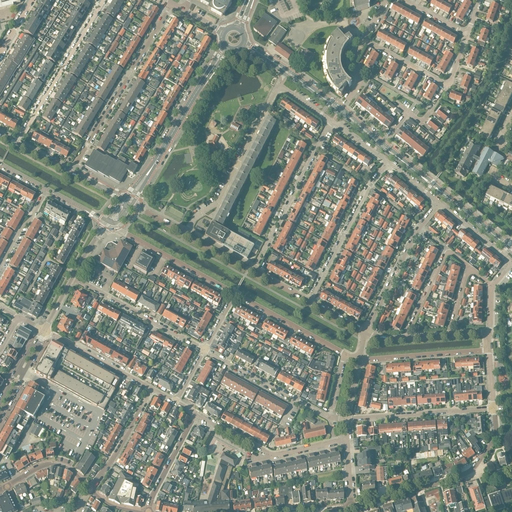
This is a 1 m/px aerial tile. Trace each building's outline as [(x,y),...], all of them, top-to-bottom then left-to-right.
[(0,0),(0,10),(13,7),(13,5),(20,3),(19,0),(0,0)] [(81,0),(78,4),(87,9),(89,5),(81,0)] [(113,0),(111,4),(119,9),(122,5),(113,0)] [(212,0),(213,0),(212,0),(196,0),(209,7),(207,10),(222,18),(225,12),(226,12),(232,2),(231,2),(231,0),(212,0)] [(355,12),(355,13),(368,8),(367,3),(367,0),(353,0),(354,3),(354,8),(355,12)] [(465,0),(464,0),(462,4),(469,8),(472,4),(469,2),(470,0),(467,0),(467,1),(465,0)] [(492,3),(490,9),(497,11),(499,6),(500,2),(495,0),(494,4),(492,3)] [(42,1),(40,5),(48,10),(50,11),(53,7),(42,1)] [(389,9),(391,10),(395,12),(399,5),(395,3),(394,5),(392,4),(389,9)] [(78,4),(76,8),(84,13),(87,9),(78,4)] [(108,9),(116,14),(119,9),(111,4),(108,9)] [(462,4),(460,9),(467,13),(469,8),(462,4)] [(40,5),(37,9),(45,14),(48,10),(40,5)] [(447,5),(444,12),(448,14),(452,7),(447,5)] [(74,7),(71,11),(73,13),(82,18),(84,13),(76,8),(74,7)] [(149,12),(155,16),(158,10),(153,7),(151,9),(152,10),(150,13),(149,12)] [(403,8),(399,14),(404,17),(408,10),(403,8)] [(37,9),(34,14),(43,19),(45,14),(37,9)] [(105,14),(113,19),(116,14),(108,9),(105,14)] [(460,9),(457,13),(464,17),(467,13),(460,9)] [(146,18),(152,22),(155,16),(149,12),(147,15),(148,16),(147,19),(146,18)] [(73,13),(71,17),(79,22),(82,18),(73,13)] [(412,13),(408,19),(413,22),(417,15),(412,13)] [(462,22),(464,17),(457,13),(455,18),(462,22)] [(34,14),(32,18),(40,23),(43,19),(34,14)] [(265,39),(276,24),(277,23),(265,14),(253,30),(265,39)] [(493,22),(495,17),(488,14),(486,20),(493,22)] [(101,20),(109,26),(112,20),(104,15),(101,20)] [(417,15),(413,22),(418,25),(422,18),(417,15)] [(71,17),(69,21),(77,26),(79,22),(71,17)] [(32,18),(29,23),(37,28),(40,23),(32,18)] [(142,24),(148,27),(152,22),(146,18),(144,21),(145,21),(143,24),(142,24)] [(66,19),(64,24),(66,25),(74,30),(77,26),(69,21),(66,19)] [(173,19),(170,25),(174,28),(175,28),(176,29),(177,26),(176,26),(178,22),(173,19)] [(98,25),(107,30),(109,26),(101,20),(98,25)] [(430,22),(426,30),(431,32),(434,25),(430,22)] [(29,23),(26,27),(35,32),(37,28),(29,23)] [(139,29),(145,33),(148,27),(142,24),(141,26),(142,27),(140,30),(139,29)] [(66,25),(64,29),(72,34),(74,30),(66,25)] [(95,30),(104,35),(107,30),(98,25),(95,30)] [(170,25),(166,31),(171,34),(172,35),(174,32),(173,31),(175,28),(174,28),(170,25)] [(434,25),(431,32),(435,35),(439,28),(434,25)] [(26,27),(24,31),(32,36),(35,32),(26,27)] [(279,27),(269,41),(276,46),(286,32),(279,27)] [(482,30),(480,35),(487,38),(489,33),(492,34),(494,30),(486,27),(485,30),(482,30)] [(64,29),(61,33),(69,38),(72,34),(64,29)] [(138,33),(136,36),(141,39),(145,33),(139,29),(137,32),(138,33)] [(338,95),(341,97),(342,98),(346,91),(343,90),(347,85),(349,87),(352,83),(350,82),(351,81),(350,79),(348,78),(347,76),(346,74),(345,73),(344,71),(344,69),(347,68),(348,70),(349,71),(349,73),(350,75),(352,76),(353,77),(353,78),(354,78),(353,77),(352,76),(351,75),(350,73),(349,72),(349,71),(348,69),(348,67),(347,66),(347,64),(347,63),(347,61),(347,59),(348,57),(349,54),(350,52),(351,50),(353,49),(349,44),(353,42),(347,34),(345,35),(341,29),(337,32),(334,34),(332,37),(330,39),(329,42),(327,45),(324,52),(324,55),(323,59),(323,62),(323,65),(324,69),(324,72),(325,75),(326,79),(328,82),(329,85),(331,88),(333,90),(336,93),(338,95)] [(93,34),(101,40),(104,35),(95,30),(93,34)] [(443,30),(440,37),(444,39),(448,32),(443,30)] [(166,31),(163,37),(168,39),(169,40),(170,38),(169,37),(171,34),(166,31)] [(59,32),(57,36),(59,37),(67,42),(69,38),(61,33),(59,32)] [(448,32),(444,39),(448,42),(452,35),(448,32)] [(90,39),(98,44),(101,40),(93,34),(90,39)] [(19,40),(31,47),(35,41),(30,37),(29,39),(22,35),(19,40)] [(389,35),(385,42),(389,44),(393,37),(389,35)] [(452,35),(448,42),(453,44),(452,47),(454,48),(456,44),(454,43),(457,37),(452,35)] [(480,35),(477,45),(479,45),(484,47),(487,38),(480,35)] [(201,43),(207,47),(211,41),(202,36),(199,42),(201,43)] [(59,37),(56,41),(64,46),(67,42),(59,37)] [(131,43),(137,46),(140,41),(134,37),(133,40),(134,40),(132,43),(131,43)] [(163,37),(160,42),(165,45),(164,45),(165,46),(167,43),(166,43),(168,40),(169,40),(168,39),(163,37)] [(393,37),(389,44),(394,47),(398,40),(393,37)] [(87,44),(95,49),(98,44),(90,39),(87,44)] [(16,45),(28,53),(31,47),(19,40),(16,45)] [(398,40),(394,47),(398,49),(402,42),(398,40)] [(56,41),(54,45),(62,50),(64,46),(56,41)] [(160,42),(156,48),(162,52),(164,49),(163,48),(164,45),(165,45),(160,42)] [(402,42),(398,49),(403,52),(407,45),(402,42)] [(127,48),(133,52),(137,46),(131,43),(129,45),(130,46),(129,49),(127,48)] [(198,49),(204,52),(207,47),(201,43),(200,46),(201,46),(199,49),(198,49)] [(288,60),(293,53),(280,43),(275,51),(288,60)] [(13,50),(25,58),(28,53),(16,45),(13,50)] [(54,45),(51,49),(60,54),(62,50),(54,45)] [(83,50),(91,55),(94,50),(86,45),(83,50)] [(472,49),(470,54),(477,57),(479,51),(482,52),(483,49),(479,47),(479,45),(477,45),(475,50),(472,49)] [(408,54),(412,57),(416,50),(411,47),(408,54)] [(416,50),(412,57),(417,59),(420,52),(418,51),(419,48),(418,48),(417,47),(416,50)] [(49,48),(47,52),(49,53),(57,58),(60,54),(51,49),(49,48)] [(124,54),(130,58),(133,52),(127,48),(126,51),(127,52),(125,55),(124,54)] [(195,54),(195,55),(200,58),(204,52),(198,49),(196,51),(197,52),(196,55),(195,54)] [(446,52),(444,56),(451,60),(453,56),(450,54),(452,50),(450,49),(448,53),(446,52)] [(10,55),(22,63),(25,58),(13,50),(10,55)] [(80,55),(88,60),(91,55),(83,50),(80,55)] [(155,50),(152,56),(156,58),(156,59),(157,59),(159,57),(158,56),(160,53),(155,50)] [(300,60),(303,62),(307,64),(312,54),(305,51),(300,60)] [(372,52),(370,57),(376,60),(379,56),(372,52)] [(420,52),(417,59),(421,61),(425,55),(420,52)] [(425,55),(421,61),(425,64),(429,57),(427,56),(428,53),(427,53),(426,52),(425,55)] [(49,53),(46,58),(54,63),(57,58),(49,53)] [(124,54),(121,60),(127,63),(130,58),(124,54)] [(18,67),(17,69),(18,69),(22,63),(10,55),(7,60),(18,67)] [(77,60),(86,65),(88,60),(80,55),(77,60)] [(194,58),(192,61),(197,64),(200,58),(195,55),(193,57),(194,58)] [(156,58),(152,56),(148,61),(153,64),(154,65),(156,66),(159,60),(157,59),(156,59),(156,58)] [(444,56),(441,61),(448,65),(451,60),(444,56)] [(370,57),(367,61),(374,65),(376,60),(370,57)] [(429,57),(425,64),(430,66),(434,59),(429,57)] [(3,65),(15,72),(17,69),(18,67),(7,60),(6,59),(3,65)] [(75,64),(83,69),(86,65),(77,60),(75,64)] [(120,63),(118,66),(123,69),(127,63),(121,60),(119,62),(120,63)] [(473,68),(475,62),(468,60),(466,65),(473,68)] [(46,61),(43,65),(50,70),(53,65),(46,61)] [(148,61),(145,67),(151,70),(152,68),(151,67),(153,64),(154,65),(153,64),(148,61)] [(365,66),(372,69),(374,65),(367,61),(365,66)] [(441,61),(439,66),(446,69),(448,65),(441,61)] [(187,68),(193,71),(196,66),(190,62),(188,65),(190,66),(188,69),(187,68)] [(72,69),(80,74),(83,69),(75,64),(72,69)] [(0,68),(0,70),(12,77),(15,72),(3,65),(0,68)] [(40,70),(48,74),(50,70),(43,65),(40,70)] [(115,66),(112,71),(120,75),(122,71),(115,66)] [(439,66),(437,70),(444,74),(446,69),(439,66)] [(145,67),(141,73),(147,76),(149,77),(147,76),(149,73),(148,73),(150,70),(151,71),(151,70),(145,67)] [(390,67),(387,72),(394,75),(396,71),(390,67)] [(183,74),(189,77),(193,71),(187,68),(185,71),(186,71),(184,74),(183,74)] [(69,73),(77,78),(80,74),(72,69),(69,73)] [(0,76),(9,82),(12,77),(0,70),(0,76)] [(38,74),(45,78),(48,74),(40,70),(38,74)] [(109,75),(117,80),(120,75),(112,71),(109,75)] [(391,80),(394,75),(387,72),(385,76),(391,80)] [(141,73),(138,78),(144,82),(145,80),(147,81),(149,77),(147,76),(141,73)] [(38,74),(35,78),(43,83),(45,78),(38,74)] [(181,80),(180,79),(186,83),(189,77),(183,74),(182,76),(183,77),(181,80)] [(412,74),(409,78),(416,82),(418,77),(412,74)] [(68,75),(65,80),(73,85),(76,80),(68,75)] [(106,80),(114,85),(117,80),(109,75),(106,80)] [(0,84),(6,88),(9,82),(0,76),(0,84)] [(409,78),(407,83),(413,87),(416,82),(409,78)] [(186,83),(180,79),(179,82),(180,83),(178,86),(183,89),(186,83)] [(35,80),(32,84),(39,89),(42,84),(35,80)] [(62,85),(70,90),(73,85),(65,80),(62,85)] [(106,80),(104,84),(111,89),(114,85),(106,80)] [(134,84),(142,89),(144,84),(137,80),(134,84)] [(465,89),(464,92),(466,93),(469,84),(463,82),(460,87),(465,89)] [(29,89),(37,93),(39,89),(32,84),(29,89)] [(101,88),(109,93),(111,89),(104,84),(101,88)] [(134,84),(131,89),(139,93),(142,89),(134,84)] [(59,89),(68,95),(70,90),(62,85),(59,89)] [(174,90),(172,92),(172,93),(177,95),(180,90),(174,86),(173,89),(174,90)] [(511,90),(504,87),(502,92),(511,96),(511,94),(511,90)] [(101,88),(99,93),(106,97),(109,93),(101,88)] [(27,93),(34,97),(37,93),(29,89),(27,93)] [(57,94),(65,99),(68,95),(59,89),(57,94)] [(129,94),(136,98),(139,93),(131,89),(129,94)] [(429,89),(427,93),(433,97),(436,92),(429,89)] [(172,93),(172,92),(170,91),(166,97),(168,98),(174,101),(177,95),(172,93)] [(449,98),(455,101),(458,94),(452,92),(449,98)] [(458,94),(455,101),(460,103),(460,102),(462,103),(464,98),(468,99),(470,100),(471,98),(469,97),(465,95),(466,93),(464,92),(462,96),(458,94)] [(500,96),(509,101),(511,96),(502,92),(500,96)] [(31,102),(34,97),(27,93),(24,97),(31,102)] [(96,97),(103,102),(106,97),(99,93),(96,97)] [(427,93),(424,98),(431,101),(433,97),(427,93)] [(54,99),(62,104),(65,99),(57,94),(54,99)] [(126,98),(134,102),(136,98),(129,94),(126,98)] [(363,96),(357,103),(361,107),(367,100),(367,99),(363,96)] [(500,96),(498,101),(507,105),(509,101),(500,96)] [(163,103),(164,103),(170,107),(174,101),(168,98),(166,97),(163,103)] [(20,103),(28,107),(31,103),(23,98),(20,103)] [(126,98),(124,102),(131,106),(134,102),(126,98)] [(95,99),(92,103),(100,108),(103,103),(95,99)] [(284,99),(280,105),(279,107),(284,111),(285,109),(289,103),(284,99)] [(367,100),(361,107),(366,110),(372,103),(367,99),(367,100)] [(50,104),(58,109),(61,104),(53,100),(50,104)] [(496,105),(505,110),(507,105),(498,101),(496,105)] [(124,102),(121,107),(128,111),(131,106),(124,102)] [(20,103),(18,107),(25,112),(28,107),(20,103)] [(90,108),(97,112),(100,108),(92,103),(90,108)] [(164,107),(162,110),(167,113),(170,107),(164,103),(163,106),(164,107)] [(289,103),(285,109),(290,112),(294,106),(289,103)] [(372,103),(366,110),(370,114),(376,107),(372,103)] [(48,109),(55,113),(58,109),(50,104),(48,109)] [(502,114),(503,114),(505,110),(496,105),(494,110),(493,110),(502,114)] [(294,106),(290,112),(295,116),(299,110),(294,106)] [(118,111),(126,115),(128,111),(121,107),(118,111)] [(376,107),(370,114),(374,118),(380,110),(376,107)] [(87,112),(95,116),(97,112),(90,108),(87,112)] [(441,109),(437,114),(440,117),(437,120),(442,124),(444,121),(445,122),(449,116),(446,113),(448,110),(445,108),(443,111),(441,109)] [(45,113),(52,118),(55,113),(48,109),(45,113)] [(492,109),(490,114),(499,118),(501,114),(502,114),(493,110),(494,110),(492,109)] [(299,110),(295,116),(300,119),(304,113),(299,110)] [(380,110),(374,118),(379,121),(385,114),(380,110)] [(87,112),(84,117),(92,121),(95,116),(87,112)] [(117,112),(115,117),(122,122),(125,117),(117,112)] [(158,117),(158,118),(164,121),(167,115),(161,112),(159,115),(160,115),(159,118),(158,117)] [(42,118),(50,122),(52,118),(45,113),(42,118)] [(304,113),(300,119),(305,123),(309,117),(304,113)] [(385,114),(379,121),(383,125),(389,118),(389,117),(385,114)] [(488,118),(497,123),(499,118),(490,114),(488,118)] [(6,117),(3,124),(8,127),(10,124),(12,120),(6,117)] [(82,121),(89,125),(92,121),(84,117),(82,121)] [(115,117),(112,121),(120,126),(122,122),(115,117)] [(309,117),(305,123),(310,126),(314,120),(309,117)] [(389,118),(383,125),(388,128),(394,121),(389,117),(389,118)] [(10,124),(8,127),(14,130),(18,123),(19,121),(13,118),(12,120),(10,124)] [(154,123),(160,127),(164,121),(158,118),(156,120),(157,121),(155,124),(154,123)] [(488,118),(486,123),(495,127),(497,123),(488,118)] [(264,128),(261,134),(268,138),(276,123),(268,119),(265,125),(264,125),(263,128),(264,128)] [(314,120),(310,126),(313,128),(312,129),(316,132),(320,126),(318,125),(319,124),(314,120)] [(428,131),(433,135),(436,132),(440,127),(432,120),(428,125),(431,128),(428,131)] [(82,121),(79,126),(87,130),(89,125),(82,121)] [(112,121),(109,126),(117,130),(120,126),(112,121)] [(154,123),(151,129),(157,133),(160,127),(154,123)] [(486,123),(484,127),(493,132),(495,127),(486,123)] [(79,126),(76,130),(84,134),(87,130),(79,126)] [(107,130),(114,134),(117,130),(109,126),(107,130)] [(484,127),(482,132),(491,136),(493,132),(484,127)] [(146,134),(149,136),(154,138),(157,133),(151,129),(150,128),(146,134)] [(396,135),(401,139),(407,132),(402,128),(396,135)] [(74,134),(81,139),(84,134),(76,130),(74,134)] [(107,130),(104,135),(112,139),(114,134),(107,130)] [(35,133),(32,139),(37,142),(42,133),(40,131),(38,134),(35,133)] [(407,132),(401,139),(405,143),(411,135),(407,132)] [(482,132),(479,137),(488,141),(491,136),(482,132)] [(42,133),(37,142),(43,145),(48,136),(42,133)] [(256,143),(253,149),(261,153),(268,138),(261,134),(257,140),(256,140),(255,142),(256,143)] [(101,139),(109,143),(112,139),(104,135),(101,139)] [(411,135),(405,143),(410,146),(414,141),(416,139),(411,135)] [(48,136),(43,145),(49,148),(54,139),(48,136)] [(212,145),(215,149),(215,150),(219,148),(216,143),(219,138),(217,137),(215,136),(212,141),(209,141),(210,145),(212,145)] [(337,136),(333,142),(338,146),(342,140),(337,136)] [(143,142),(149,146),(153,140),(147,137),(145,139),(146,140),(144,143),(143,142)] [(54,139),(49,148),(55,151),(58,145),(60,141),(54,138),(54,139)] [(99,143),(106,148),(109,143),(101,139),(99,143)] [(414,141),(410,146),(414,150),(420,142),(416,139),(414,141)] [(342,140),(338,146),(343,149),(347,143),(342,140)] [(140,148),(146,152),(149,146),(143,142),(142,145),(143,146),(141,149),(140,148)] [(300,142),(298,147),(304,150),(307,146),(300,142)] [(420,142),(414,150),(418,153),(424,146),(420,142)] [(96,148),(104,152),(106,148),(99,143),(96,148)] [(347,143),(343,149),(348,152),(352,146),(347,143)] [(478,152),(480,148),(470,143),(455,173),(464,178),(467,174),(468,174),(469,171),(468,170),(474,160),(478,162),(472,173),(481,178),(489,162),(497,167),(497,166),(498,167),(503,158),(496,155),(496,154),(488,150),(485,149),(479,160),(475,157),(476,155),(477,152),(478,152)] [(58,145),(55,151),(60,154),(64,148),(58,145)] [(352,146),(348,152),(353,156),(357,150),(352,146)] [(424,146),(418,153),(423,157),(429,150),(424,146)] [(64,148),(60,154),(66,157),(70,151),(64,148)] [(138,151),(137,154),(136,154),(143,157),(146,152),(140,148),(138,151)] [(248,157),(245,163),(253,167),(261,153),(253,149),(250,155),(249,154),(248,157)] [(357,150),(353,156),(358,159),(362,153),(357,150)] [(119,183),(126,171),(128,167),(123,165),(126,160),(120,156),(116,162),(106,156),(105,157),(94,151),(85,166),(96,173),(97,171),(108,178),(108,177),(119,183)] [(362,153),(358,159),(363,163),(367,157),(362,153)] [(136,157),(134,160),(139,163),(143,157),(136,154),(135,156),(136,157)] [(293,156),(291,160),(297,164),(300,159),(293,156)] [(321,156),(319,162),(325,165),(328,160),(321,156)] [(367,157),(363,163),(368,166),(372,160),(367,157)] [(319,162),(316,167),(322,171),(325,165),(319,162)] [(126,171),(132,175),(137,167),(131,163),(128,167),(126,171)] [(241,172),(238,178),(245,182),(253,167),(245,163),(242,170),(241,169),(240,172),(241,172)] [(316,167),(313,173),(319,176),(322,171),(316,167)] [(286,169),(284,174),(290,177),(293,173),(286,169)] [(326,173),(334,177),(336,173),(328,169),(326,173)] [(313,173),(310,178),(317,181),(319,176),(313,173)] [(385,182),(386,181),(390,185),(396,178),(391,175),(390,176),(387,174),(383,180),(385,182)] [(5,178),(1,185),(7,188),(10,182),(5,178)] [(233,187),(230,193),(238,197),(245,182),(238,178),(235,184),(234,184),(232,186),(233,187)] [(281,178),(279,183),(286,187),(288,182),(281,178)] [(319,182),(317,181),(310,178),(308,183),(314,187),(316,188),(319,182)] [(396,178),(390,185),(394,188),(400,181),(396,178)] [(352,180),(349,185),(355,189),(358,183),(352,180)] [(400,181),(394,188),(398,191),(404,185),(400,181)] [(12,182),(8,189),(14,192),(18,185),(12,182)] [(308,183),(305,189),(311,192),(314,187),(308,183)] [(18,185),(14,192),(20,195),(23,188),(18,185)] [(349,185),(346,191),(353,194),(355,189),(349,185)] [(404,185),(398,191),(403,195),(408,188),(404,185)] [(283,191),(277,188),(274,186),(273,189),(270,188),(269,190),(274,192),(281,196),(283,191)] [(485,197),(490,200),(495,189),(490,187),(485,197)] [(23,188),(20,195),(26,198),(29,192),(23,188)] [(408,188),(403,195),(407,198),(412,192),(408,188)] [(305,189),(302,194),(308,197),(311,192),(305,189)] [(495,189),(490,200),(494,202),(499,191),(495,189)] [(341,195),(350,199),(353,194),(346,191),(345,194),(342,192),(341,195)] [(385,202),(385,201),(372,191),(370,196),(372,198),(371,199),(382,205),(384,201),(385,202)] [(499,191),(494,202),(499,204),(504,194),(499,191)] [(29,192),(26,198),(32,201),(35,195),(29,192)] [(274,192),(272,197),(279,200),(281,196),(274,192)] [(412,192),(407,198),(411,202),(416,195),(412,192)] [(226,202),(223,208),(230,212),(238,197),(230,193),(227,199),(226,199),(225,201),(226,202)] [(302,194),(299,199),(306,203),(308,197),(302,194)] [(504,194),(499,204),(503,206),(508,196),(504,194)] [(350,199),(341,195),(340,197),(342,198),(341,201),(347,205),(350,199)] [(416,195),(411,202),(415,205),(420,198),(416,195)] [(511,197),(508,196),(503,206),(508,208),(511,199),(511,197)] [(420,198),(415,205),(419,208),(418,209),(421,211),(424,207),(422,205),(424,201),(420,198)] [(306,203),(299,199),(297,205),(303,208),(306,203)] [(371,199),(369,204),(376,208),(379,204),(381,205),(382,205),(371,199)] [(340,202),(338,207),(344,210),(347,205),(341,201),(340,202)] [(49,215),(54,205),(49,202),(45,209),(43,212),(44,212),(49,215)] [(369,204),(366,209),(374,213),(375,210),(377,211),(378,209),(376,208),(369,204)] [(59,221),(65,211),(54,205),(49,215),(59,221)] [(263,209),(265,210),(272,214),(274,209),(267,206),(265,205),(263,209)] [(297,205),(294,210),(300,213),(303,208),(297,205)] [(338,207),(335,212),(342,215),(344,210),(338,207)] [(218,216),(215,222),(223,226),(230,212),(223,208),(219,214),(219,213),(217,216),(218,216)] [(364,214),(374,219),(371,218),(374,213),(366,209),(364,214)] [(17,210),(14,214),(22,218),(24,214),(17,210)] [(294,210),(291,215),(297,219),(300,213),(294,210)] [(65,211),(59,221),(65,224),(70,214),(65,211)] [(440,211),(434,218),(439,221),(444,215),(440,211)] [(330,216),(333,218),(339,221),(342,215),(335,212),(334,215),(332,214),(330,216)] [(14,214),(12,219),(19,223),(22,218),(14,214)] [(364,214),(361,219),(369,223),(370,220),(373,221),(374,219),(364,214)] [(263,215),(260,219),(267,223),(269,218),(263,215)] [(291,215),(288,221),(295,224),(297,219),(291,215)] [(444,215),(439,221),(441,223),(439,226),(441,227),(443,225),(448,218),(444,215)] [(397,220),(407,225),(410,220),(402,216),(400,221),(397,220)] [(333,218),(330,223),(336,226),(339,221),(333,218)] [(448,218),(443,225),(447,228),(452,221),(448,218)] [(12,219),(9,223),(17,227),(19,223),(12,219)] [(32,224),(40,228),(42,224),(34,220),(32,224)] [(78,220),(76,225),(82,229),(85,224),(78,220)] [(398,224),(397,226),(405,230),(407,225),(397,220),(396,222),(398,224)] [(360,221),(358,226),(368,231),(369,229),(367,227),(368,225),(360,221)] [(452,221),(447,228),(454,234),(456,232),(453,229),(456,225),(452,221)] [(6,226),(7,227),(14,232),(17,227),(9,223),(8,222),(6,226)] [(287,222),(284,228),(292,232),(294,226),(287,222)] [(253,227),(256,228),(262,232),(265,227),(258,224),(256,223),(253,227)] [(330,223),(327,228),(334,231),(336,226),(330,223)] [(30,228),(37,233),(40,228),(32,224),(30,228)] [(213,224),(206,236),(206,237),(206,238),(207,238),(247,260),(254,247),(213,224)] [(76,225),(73,230),(79,234),(82,229),(76,225)] [(392,230),(395,231),(402,235),(405,230),(397,226),(395,225),(392,230)] [(358,226),(355,230),(363,234),(365,230),(368,231),(358,226)] [(30,228),(27,233),(35,237),(37,233),(30,228)] [(256,228),(253,233),(260,237),(262,232),(256,228)] [(284,228),(282,233),(289,237),(292,232),(284,228)] [(327,228),(324,233),(331,237),(334,231),(327,228)] [(5,229),(3,233),(10,237),(13,233),(5,229)] [(73,230),(70,236),(77,239),(79,234),(73,230)] [(237,235),(247,241),(250,235),(240,230),(237,235)] [(355,230),(353,235),(360,239),(363,234),(355,230)] [(457,237),(462,240),(467,234),(463,230),(459,234),(456,232),(454,234),(457,237)] [(395,231),(392,236),(400,240),(402,235),(395,231)] [(3,233),(0,238),(8,242),(10,237),(3,233)] [(25,237),(32,242),(35,237),(27,233),(25,237)] [(282,233),(279,239),(286,243),(289,237),(282,233)] [(324,233),(321,239),(328,242),(331,237),(324,233)] [(450,234),(444,241),(446,243),(450,238),(452,236),(450,234)] [(467,234),(462,240),(466,244),(471,237),(467,234)] [(353,235),(350,240),(358,244),(360,239),(353,235)] [(70,236),(67,241),(74,244),(77,239),(70,236)] [(392,236),(390,241),(397,245),(400,240),(392,236)] [(471,237),(466,244),(467,245),(470,247),(475,240),(471,237)] [(24,239),(21,244),(29,248),(31,243),(24,239)] [(279,239),(276,244),(283,248),(286,249),(288,247),(285,245),(286,243),(279,239)] [(320,240),(317,246),(324,249),(327,244),(320,240)] [(348,245),(358,250),(356,249),(358,244),(350,240),(348,245)] [(475,240),(470,247),(474,250),(477,253),(479,251),(479,250),(476,248),(478,245),(479,244),(475,240)] [(67,241),(64,246),(71,249),(74,244),(67,241)] [(99,258),(96,262),(117,274),(131,248),(127,246),(127,245),(124,243),(124,244),(120,241),(116,248),(112,245),(107,247),(104,251),(103,250),(100,255),(100,254),(98,258),(99,258)] [(390,241),(387,246),(395,250),(397,245),(390,241)] [(21,244),(19,248),(26,252),(29,248),(21,244)] [(276,244),(273,250),(281,253),(283,248),(276,244)] [(348,245),(345,250),(353,254),(354,251),(357,252),(358,250),(348,245)] [(64,246),(62,251),(68,255),(71,249),(64,246)] [(317,246),(314,251),(322,255),(324,249),(317,246)] [(386,247),(384,252),(391,256),(394,251),(386,247)] [(428,253),(436,257),(438,251),(429,247),(426,252),(428,253)] [(16,252),(24,256),(26,252),(19,248),(16,252)] [(481,256),(485,259),(490,253),(486,249),(482,253),(479,251),(477,253),(481,255),(481,256)] [(62,251),(59,256),(66,260),(68,255),(62,251)] [(314,251),(309,262),(316,266),(322,255),(314,251)] [(344,251),(342,256),(349,260),(352,255),(344,251)] [(16,252),(14,257),(21,261),(24,256),(16,252)] [(384,252),(381,257),(389,261),(391,256),(384,252)] [(133,267),(146,274),(154,260),(149,257),(141,253),(133,267)] [(428,253),(425,259),(433,263),(436,257),(428,253)] [(490,253),(485,259),(489,262),(494,256),(490,253)] [(59,256),(56,261),(63,265),(66,260),(59,256)] [(342,256),(339,261),(347,265),(349,260),(342,256)] [(379,256),(376,260),(379,262),(386,266),(389,261),(381,257),(379,256)] [(494,256),(489,262),(493,266),(492,267),(499,259),(494,256)] [(11,261),(19,265),(21,261),(14,257),(11,261)] [(425,259),(423,265),(430,268),(433,263),(425,259)] [(499,259),(492,267),(497,271),(500,267),(500,266),(503,262),(499,259)] [(9,265),(17,269),(19,265),(11,261),(9,265)] [(271,262),(267,270),(273,273),(277,265),(278,263),(275,261),(274,264),(271,262)] [(339,261),(337,266),(344,270),(347,265),(339,261)] [(288,271),(284,279),(289,282),(293,274),(289,272),(289,270),(290,271),(290,270),(290,271),(294,263),(292,262),(288,271)] [(309,262),(306,268),(313,271),(316,266),(309,262)] [(379,262),(376,267),(384,271),(386,266),(379,262)] [(451,266),(449,266),(448,270),(451,271),(459,274),(460,269),(456,267),(457,264),(452,263),(451,266)] [(277,265),(273,273),(278,276),(282,268),(277,265)] [(423,265),(420,270),(427,274),(430,268),(423,265)] [(55,266),(52,272),(59,275),(62,270),(55,266)] [(165,266),(161,274),(166,277),(171,269),(165,266)] [(337,266),(334,271),(342,275),(344,270),(337,266)] [(282,268),(278,276),(284,279),(288,271),(282,268)] [(376,268),(373,274),(380,278),(383,272),(376,268)] [(7,269),(5,274),(12,278),(14,273),(7,269)] [(171,269),(166,277),(172,280),(176,272),(171,269)] [(420,270),(417,276),(425,280),(427,274),(420,270)] [(334,271),(332,275),(339,279),(342,275),(334,271)] [(52,272),(49,277),(56,280),(59,275),(52,272)] [(176,272),(172,280),(175,282),(174,283),(176,285),(182,275),(176,272)] [(293,274),(289,282),(295,285),(299,277),(300,275),(297,273),(296,276),(293,274)] [(4,274),(2,279),(9,283),(12,278),(5,274),(4,274)] [(373,274),(370,278),(378,282),(380,278),(373,274)] [(182,275),(176,285),(179,286),(180,284),(183,286),(187,278),(182,275)] [(332,275),(329,280),(337,284),(339,279),(332,275)] [(417,276),(415,282),(422,285),(425,280),(417,276)] [(49,277),(47,282),(53,285),(56,280),(49,277)] [(299,277),(295,285),(300,288),(304,282),(305,281),(299,277)] [(187,278),(183,286),(188,289),(193,281),(187,278)] [(370,278),(368,283),(375,287),(378,282),(370,278)] [(2,279),(0,282),(0,284),(6,288),(9,283),(2,279)] [(115,281),(111,288),(116,291),(120,284),(115,281)] [(447,284),(446,287),(454,289),(456,284),(445,281),(445,284),(447,284)] [(47,282),(44,287),(50,291),(53,285),(47,282)] [(194,282),(190,290),(196,293),(200,285),(194,282)] [(419,291),(422,285),(415,282),(412,287),(419,291)] [(368,283),(366,288),(373,292),(375,287),(368,283)] [(120,284),(116,291),(121,294),(125,287),(120,284)] [(200,285),(196,293),(202,296),(206,288),(200,285)] [(44,287),(41,292),(48,296),(50,291),(44,287)] [(125,287),(121,294),(125,297),(130,289),(125,287)] [(206,288),(202,296),(207,299),(211,292),(206,288)] [(366,288),(363,293),(370,297),(373,292),(366,288)] [(130,289),(125,297),(130,299),(134,292),(130,289)] [(325,289),(324,291),(320,299),(326,302),(330,294),(331,292),(325,289)] [(408,294),(406,299),(413,303),(416,297),(413,296),(415,293),(408,290),(407,293),(408,294)] [(138,303),(142,306),(150,292),(148,291),(144,298),(142,296),(138,303)] [(41,292),(38,297),(40,298),(45,301),(48,296),(41,292)] [(74,298),(84,303),(88,305),(91,299),(88,298),(87,300),(86,300),(87,298),(83,295),(84,294),(82,293),(81,294),(77,292),(74,298)] [(134,292),(130,299),(135,302),(139,295),(134,292)] [(150,292),(142,306),(146,308),(150,301),(148,300),(152,293),(150,292)] [(211,292),(207,299),(212,302),(217,294),(211,292)] [(447,301),(447,299),(451,300),(453,294),(445,292),(443,292),(441,299),(447,301)] [(150,301),(146,308),(151,310),(160,294),(158,293),(156,296),(153,302),(150,301)] [(160,294),(151,310),(155,313),(159,306),(157,305),(160,298),(160,297),(161,296),(162,294),(160,293),(160,294)] [(363,293),(361,298),(368,301),(370,297),(363,293)] [(217,294),(212,302),(218,305),(222,297),(217,294)] [(330,294),(326,302),(331,305),(336,295),(334,294),(333,296),(330,294)] [(336,295),(331,305),(336,308),(341,300),(335,297),(336,295)] [(33,301),(35,302),(42,306),(45,301),(40,298),(38,297),(36,296),(33,301)] [(14,307),(36,319),(38,315),(39,315),(41,313),(39,312),(41,308),(23,298),(20,303),(17,301),(14,307)] [(81,309),(84,303),(74,298),(71,304),(75,306),(74,307),(76,308),(77,307),(81,309)] [(402,304),(403,305),(411,309),(413,303),(406,299),(404,298),(403,301),(402,304)] [(341,300),(336,308),(342,311),(346,303),(341,300)] [(441,305),(440,310),(448,312),(449,307),(443,305),(444,303),(439,301),(438,304),(441,305)] [(101,303),(97,311),(102,314),(106,306),(101,303)] [(346,303),(342,311),(347,314),(352,306),(346,303)] [(161,305),(157,314),(160,315),(165,307),(161,305)] [(168,305),(162,316),(166,319),(170,312),(167,311),(170,306),(168,305)] [(400,310),(399,310),(408,314),(411,309),(403,305),(400,310)] [(106,306),(102,314),(107,316),(111,309),(106,306)] [(238,306),(234,314),(233,315),(239,319),(240,317),(244,309),(238,306)] [(352,306),(347,314),(353,317),(357,309),(352,306)] [(357,309),(353,317),(359,320),(363,312),(365,312),(366,310),(365,309),(365,308),(361,306),(360,309),(358,307),(357,309)] [(111,309),(107,316),(112,319),(115,312),(111,309)] [(170,312),(166,319),(170,321),(177,310),(175,309),(173,311),(171,309),(170,312)] [(244,309),(240,317),(245,320),(249,312),(244,309)] [(177,310),(170,321),(174,323),(175,322),(178,317),(176,315),(178,311),(177,310)] [(384,313),(382,315),(386,317),(388,318),(391,313),(389,312),(385,310),(384,313)] [(399,313),(398,316),(405,320),(408,314),(399,310),(397,312),(399,313)] [(175,322),(174,323),(179,326),(186,311),(185,314),(183,313),(181,316),(179,314),(178,317),(175,322)] [(186,311),(179,326),(183,328),(186,321),(188,319),(185,318),(188,312),(186,311)] [(115,312),(112,319),(116,322),(120,314),(115,312)] [(198,315),(209,321),(212,316),(205,313),(204,315),(201,313),(199,312),(198,315)] [(249,312),(245,320),(251,323),(251,322),(255,315),(249,312)] [(198,315),(195,313),(194,315),(202,319),(200,321),(207,325),(209,321),(198,315)] [(251,322),(251,323),(256,326),(255,328),(258,329),(260,324),(258,323),(260,318),(255,315),(251,322)] [(393,321),(395,322),(402,326),(405,320),(398,316),(396,315),(393,321)] [(123,316),(119,323),(122,324),(120,327),(122,328),(128,318),(123,316)] [(64,317),(60,323),(70,329),(74,323),(70,320),(70,319),(68,318),(67,319),(64,317)] [(128,318),(122,328),(125,329),(126,327),(129,328),(133,321),(128,318)] [(191,321),(196,324),(205,329),(207,325),(200,321),(199,323),(192,319),(191,321)] [(438,328),(438,326),(444,328),(445,322),(435,320),(434,325),(431,324),(429,328),(433,329),(433,328),(436,328),(438,328)] [(133,321),(129,328),(131,329),(130,332),(132,333),(137,323),(133,321)] [(260,324),(258,329),(260,331),(261,329),(267,332),(271,324),(265,321),(263,326),(260,324)] [(395,322),(392,327),(400,331),(402,326),(395,322)] [(67,334),(70,329),(60,323),(57,329),(61,331),(60,332),(63,333),(63,332),(67,334)] [(137,323),(132,333),(134,334),(137,335),(142,326),(137,323)] [(197,327),(196,330),(202,333),(205,329),(196,324),(195,326),(197,327)] [(271,324),(267,332),(272,335),(276,327),(271,324)] [(227,325),(225,329),(232,333),(233,331),(235,332),(236,330),(227,325)] [(142,326),(137,335),(139,337),(141,338),(147,328),(142,326)] [(276,327),(272,335),(278,338),(282,330),(276,327)] [(19,337),(13,347),(19,351),(25,341),(26,341),(31,333),(21,328),(16,336),(19,337)] [(200,337),(202,333),(196,330),(195,332),(190,329),(189,331),(200,337)] [(232,338),(233,339),(234,337),(230,335),(232,333),(225,329),(223,334),(232,338)] [(282,330),(278,338),(283,341),(282,343),(285,345),(288,339),(285,338),(288,333),(282,330)] [(148,335),(144,342),(147,343),(149,345),(152,340),(154,341),(157,334),(153,332),(153,333),(151,336),(148,335)] [(85,344),(90,336),(85,333),(80,341),(83,342),(82,343),(85,344)] [(153,346),(152,349),(154,350),(155,349),(162,337),(157,334),(154,341),(156,342),(154,347),(153,346)] [(89,347),(94,338),(90,336),(85,344),(85,345),(85,344),(89,347)] [(288,339),(285,345),(288,346),(289,344),(294,347),(299,339),(293,336),(290,341),(288,339)] [(154,350),(153,352),(155,353),(158,349),(160,350),(162,346),(166,339),(162,337),(155,349),(154,350)] [(94,349),(99,340),(94,338),(89,347),(94,349)] [(221,338),(218,342),(227,347),(228,345),(226,343),(227,341),(221,338)] [(140,339),(135,349),(138,351),(143,341),(140,339)] [(164,347),(160,356),(162,357),(170,341),(166,339),(162,346),(164,347)] [(299,339),(294,347),(300,350),(304,342),(299,339)] [(98,351),(103,343),(99,340),(94,349),(98,351)] [(170,341),(162,357),(163,358),(166,354),(168,355),(174,344),(170,341)] [(47,379),(97,407),(97,406),(100,405),(104,408),(103,410),(104,411),(121,380),(52,342),(35,374),(46,380),(47,379)] [(216,346),(224,350),(225,348),(226,349),(227,347),(218,342),(216,346)] [(304,342),(300,350),(305,353),(309,345),(304,342)] [(103,354),(107,345),(103,343),(98,351),(103,354)] [(107,356),(112,348),(107,345),(103,354),(107,356)] [(309,345),(305,353),(311,356),(315,348),(309,345)] [(184,352),(182,354),(189,357),(192,353),(180,347),(179,349),(184,352)] [(112,359),(116,350),(112,348),(107,356),(112,359)] [(3,355),(10,359),(15,361),(18,355),(6,349),(3,355)] [(116,361),(121,353),(116,350),(112,359),(116,361)] [(235,357),(240,359),(244,353),(239,350),(235,357)] [(121,364),(125,355),(121,353),(116,361),(121,364)] [(189,357),(182,354),(180,353),(178,357),(187,362),(189,357)] [(244,353),(240,359),(245,362),(249,356),(244,353)] [(125,355),(121,364),(125,366),(130,358),(125,355)] [(136,359),(137,358),(134,356),(127,368),(131,370),(132,368),(136,359)] [(249,356),(245,362),(251,365),(254,359),(249,356)] [(307,367),(313,370),(327,374),(328,373),(330,373),(331,369),(332,368),(332,367),(332,366),(334,359),(330,358),(330,357),(327,356),(326,360),(327,361),(326,367),(320,366),(320,365),(315,364),(315,363),(311,360),(307,367)] [(179,360),(178,362),(185,366),(187,362),(178,357),(177,359),(179,360)] [(2,366),(8,370),(13,362),(5,358),(3,361),(4,362),(2,366)] [(254,363),(255,364),(254,367),(258,369),(263,360),(264,358),(263,358),(262,360),(259,358),(257,361),(256,360),(254,363)] [(141,362),(136,359),(132,368),(134,369),(133,371),(137,374),(144,362),(141,361),(141,362)] [(168,362),(182,370),(185,366),(178,362),(177,364),(169,360),(168,362)] [(263,360),(258,369),(262,371),(267,362),(265,361),(263,360)] [(433,362),(434,370),(440,370),(440,369),(442,369),(445,369),(445,367),(446,366),(446,363),(442,364),(440,365),(440,361),(433,362)] [(144,362),(137,374),(142,377),(147,369),(144,367),(146,363),(144,362)] [(171,369),(180,374),(182,370),(168,362),(167,362),(166,364),(172,367),(171,369)] [(207,362),(205,366),(212,370),(213,368),(216,370),(218,367),(207,362)] [(267,362),(262,371),(266,374),(270,366),(268,365),(269,363),(267,362)] [(270,366),(266,374),(270,376),(276,365),(275,364),(273,368),(270,366)] [(276,365),(270,376),(275,378),(279,371),(276,370),(278,366),(276,365)] [(203,370),(211,375),(212,373),(211,372),(212,370),(205,366),(203,370)] [(157,376),(153,382),(157,385),(164,374),(166,369),(164,368),(159,377),(157,376)] [(277,379),(280,382),(287,369),(285,368),(283,373),(281,372),(277,379)] [(287,369),(280,382),(284,384),(289,376),(287,375),(288,372),(290,369),(288,368),(287,369)] [(146,378),(148,379),(148,380),(151,381),(152,380),(156,372),(151,369),(146,378)] [(164,374),(157,385),(162,387),(165,380),(163,379),(166,375),(164,374),(165,372),(167,373),(168,370),(166,369),(164,374)] [(203,370),(200,375),(207,379),(209,376),(210,376),(211,375),(203,370)] [(289,376),(284,384),(288,386),(295,373),(294,372),(291,377),(289,376)] [(295,373),(288,386),(292,388),(296,380),(295,379),(298,373),(296,372),(296,373),(295,373)] [(366,372),(365,379),(373,380),(374,374),(366,372)] [(227,373),(221,384),(226,387),(232,376),(227,373)] [(296,380),(292,388),(296,390),(305,375),(303,374),(301,378),(299,382),(296,380)] [(305,375),(296,390),(301,392),(305,385),(302,384),(307,375),(305,374),(305,375)] [(198,379),(206,383),(209,384),(210,382),(206,381),(207,379),(200,375),(198,379)] [(232,376),(226,387),(231,390),(238,378),(232,376)] [(165,380),(162,387),(166,389),(172,378),(170,377),(167,381),(165,380)] [(172,378),(166,389),(170,392),(176,381),(172,378)] [(238,378),(231,390),(237,393),(243,381),(238,378)] [(196,383),(203,387),(205,384),(205,385),(206,383),(198,379),(196,383)] [(456,387),(456,392),(454,392),(454,395),(455,402),(459,402),(458,384),(458,380),(451,380),(451,387),(456,387)] [(243,381),(237,393),(242,396),(248,384),(243,381)] [(40,396),(44,399),(46,396),(42,393),(44,390),(37,386),(36,387),(30,383),(26,389),(40,396)] [(126,392),(125,395),(124,397),(127,399),(130,394),(129,393),(133,387),(127,384),(123,391),(126,392)] [(248,384),(242,396),(247,398),(253,387),(248,384)] [(194,386),(187,399),(188,400),(187,401),(193,404),(202,389),(200,388),(200,389),(194,386)] [(253,387),(247,398),(253,401),(253,400),(254,400),(257,392),(259,390),(253,387)] [(26,389),(15,409),(30,417),(32,419),(44,399),(40,396),(26,389)] [(137,389),(130,400),(133,402),(135,398),(139,400),(143,392),(137,389)] [(202,389),(193,404),(195,405),(198,406),(198,407),(199,408),(200,408),(201,408),(203,403),(204,403),(206,400),(205,400),(209,393),(206,391),(202,389)] [(256,401),(255,403),(260,406),(266,394),(261,391),(259,394),(256,401)] [(211,392),(207,399),(209,400),(211,398),(212,396),(213,394),(217,397),(218,394),(214,392),(213,393),(211,392)] [(266,394),(260,406),(265,408),(272,397),(266,394)] [(272,397),(265,408),(271,411),(277,400),(272,397)] [(150,406),(156,410),(156,409),(158,410),(161,404),(160,404),(161,402),(154,398),(150,406)] [(380,407),(381,405),(372,403),(372,401),(360,398),(359,403),(374,406),(377,407),(377,406),(380,407)] [(277,400),(271,411),(276,414),(282,403),(277,400)] [(204,410),(208,413),(212,406),(213,404),(211,402),(210,404),(208,403),(204,410)] [(282,403),(276,414),(281,417),(287,406),(282,403)] [(122,408),(131,413),(134,408),(126,404),(125,407),(123,406),(122,408)] [(165,404),(160,412),(164,414),(162,416),(164,418),(166,415),(171,407),(165,404)] [(212,406),(208,413),(213,415),(216,409),(218,406),(213,404),(212,406)] [(216,409),(213,415),(217,418),(222,409),(218,406),(216,409)] [(123,411),(121,414),(129,418),(131,413),(122,408),(121,410),(123,411)] [(12,415),(27,423),(30,417),(15,409),(12,415)] [(169,416),(167,418),(171,420),(172,421),(171,423),(170,424),(173,425),(176,420),(174,419),(178,411),(173,409),(169,416)] [(224,412),(221,419),(225,422),(229,415),(230,413),(228,411),(227,414),(224,412)] [(178,418),(177,421),(177,422),(182,424),(187,416),(183,415),(183,414),(181,413),(178,418)] [(116,417),(126,422),(129,418),(121,414),(120,416),(118,415),(117,415),(117,417),(116,417)] [(142,419),(151,424),(152,422),(151,421),(152,418),(145,414),(142,419)] [(9,421),(23,429),(27,423),(12,415),(9,421)] [(229,415),(225,422),(230,424),(233,417),(229,415)] [(304,420),(313,425),(315,421),(310,418),(306,416),(304,420)] [(118,420),(116,423),(123,427),(126,422),(116,417),(115,419),(118,420)] [(233,417),(230,424),(234,427),(238,420),(233,417)] [(142,419),(140,423),(147,427),(148,425),(150,426),(151,424),(142,419)] [(238,420),(234,427),(239,429),(242,422),(238,420)] [(242,422),(239,429),(243,432),(247,425),(248,423),(243,420),(242,422)] [(5,427),(20,435),(23,429),(9,421),(5,427)] [(114,427),(113,429),(120,433),(122,428),(111,422),(110,425),(114,427)] [(137,428),(146,433),(147,431),(149,428),(147,427),(140,423),(137,428)] [(35,424),(30,434),(37,438),(38,437),(40,438),(45,430),(35,424)] [(303,432),(304,440),(325,436),(324,428),(308,431),(306,424),(301,425),(303,432)] [(247,425),(243,432),(248,434),(251,427),(247,425)] [(1,434),(16,442),(20,435),(5,427),(1,434)] [(191,432),(189,435),(195,439),(197,436),(201,429),(197,427),(195,429),(193,433),(191,432)] [(251,427),(248,434),(252,437),(256,430),(251,427)] [(357,428),(358,434),(358,436),(358,437),(360,437),(361,439),(364,439),(365,438),(366,437),(366,436),(367,436),(367,434),(370,434),(370,436),(378,436),(377,428),(366,428),(366,427),(357,428)] [(137,428),(135,432),(142,436),(143,434),(145,435),(146,433),(137,428)] [(113,429),(110,433),(117,437),(120,433),(113,429)] [(165,434),(174,439),(177,433),(170,429),(169,429),(166,434),(165,434)] [(256,430),(252,437),(257,439),(260,432),(256,430)] [(467,438),(466,439),(471,447),(477,443),(473,437),(476,436),(472,430),(469,430),(469,433),(471,436),(469,437),(470,438),(468,440),(467,438)] [(260,432),(257,439),(261,441),(265,434),(260,432)] [(104,436),(115,441),(117,437),(110,433),(109,435),(105,433),(104,436)] [(202,444),(206,446),(212,435),(207,433),(202,444)] [(0,436),(0,443),(11,450),(16,442),(1,434),(0,436)] [(132,439),(141,444),(142,442),(139,441),(141,438),(134,434),(132,439)] [(166,437),(164,440),(171,444),(174,439),(165,434),(164,436),(166,437)] [(265,434),(261,441),(266,444),(269,437),(265,434)] [(115,441),(104,436),(103,437),(107,439),(105,441),(113,446),(115,441)] [(464,448),(466,451),(468,454),(470,458),(475,455),(470,448),(468,449),(466,446),(466,447),(464,444),(460,439),(461,439),(459,437),(457,438),(462,445),(464,448)] [(129,444),(136,448),(137,445),(140,447),(140,446),(146,450),(147,448),(143,445),(141,444),(132,439),(129,444)] [(158,444),(160,445),(169,449),(171,444),(164,440),(162,443),(161,442),(159,441),(158,444)] [(105,441),(103,446),(110,450),(113,446),(105,441)] [(0,443),(0,454),(5,458),(6,457),(7,454),(9,455),(12,450),(11,450),(0,443)] [(51,450),(46,451),(46,458),(54,458),(53,450),(53,449),(56,449),(55,443),(49,443),(50,449),(51,450)] [(471,447),(478,456),(482,453),(476,444),(478,443),(477,443),(471,447)] [(126,449),(140,456),(141,455),(137,452),(134,451),(136,448),(129,444),(126,449)] [(160,447),(158,451),(166,455),(169,449),(160,445),(159,447),(160,447)] [(108,455),(110,450),(103,446),(100,451),(108,455)] [(189,457),(189,456),(190,454),(193,455),(194,452),(185,447),(182,453),(189,457)] [(124,454),(130,457),(132,455),(134,456),(135,456),(139,458),(140,456),(126,449),(124,454)] [(359,456),(358,456),(358,461),(360,461),(373,460),(373,451),(366,451),(366,454),(359,455),(359,456)] [(462,454),(466,461),(470,458),(468,454),(466,451),(462,454)] [(34,454),(36,462),(43,459),(40,452),(34,454)] [(87,453),(81,461),(90,467),(95,459),(87,453)] [(203,501),(197,502),(197,503),(192,503),(192,511),(228,511),(229,502),(224,503),(224,501),(229,500),(229,492),(222,492),(226,479),(228,480),(232,468),(233,466),(234,467),(237,460),(223,453),(220,459),(221,460),(214,480),(213,483),(206,503),(203,504),(203,501)] [(327,454),(330,465),(333,464),(333,466),(336,466),(332,453),(327,454)] [(498,462),(500,467),(507,465),(503,453),(496,456),(498,461),(498,462)] [(30,464),(36,462),(34,454),(28,457),(30,464)] [(124,454),(121,458),(130,464),(131,462),(129,460),(131,457),(130,457),(124,454)] [(157,454),(154,459),(161,463),(164,458),(157,454)] [(189,463),(190,460),(181,455),(178,460),(185,464),(187,461),(189,463)] [(458,457),(464,467),(467,465),(463,457),(461,455),(458,457)] [(317,457),(319,467),(322,466),(323,469),(325,468),(322,456),(317,457)] [(457,461),(461,470),(464,467),(458,457),(457,458),(456,459),(457,461)] [(20,462),(24,468),(29,464),(25,458),(20,462)] [(133,468),(134,468),(135,466),(132,465),(130,464),(121,458),(118,464),(125,467),(126,464),(133,468)] [(306,459),(308,470),(312,469),(312,471),(314,471),(311,458),(306,459)] [(453,464),(457,472),(461,470),(457,461),(456,459),(455,459),(454,458),(452,459),(454,463),(453,464)] [(154,459),(152,464),(159,468),(161,463),(154,459)] [(358,461),(359,466),(360,466),(360,467),(367,467),(367,470),(374,469),(373,460),(360,461),(358,461)] [(81,461),(76,469),(75,470),(84,476),(90,467),(81,461)] [(293,462),(296,472),(299,472),(299,474),(302,473),(299,461),(293,462)] [(18,472),(24,468),(20,462),(14,466),(18,472)] [(177,463),(174,468),(182,472),(183,469),(186,471),(188,468),(177,463)] [(282,464),(285,475),(288,474),(289,476),(291,476),(288,463),(282,464)] [(444,476),(455,472),(452,463),(441,467),(444,476)] [(272,467),(274,477),(278,476),(278,479),(280,478),(278,465),(272,467)] [(435,478),(444,476),(441,467),(432,469),(435,478)] [(150,468),(147,474),(154,477),(157,472),(150,468)] [(177,477),(174,482),(181,485),(186,488),(189,484),(191,485),(192,484),(189,482),(190,482),(184,479),(183,480),(182,479),(183,477),(180,475),(182,472),(174,468),(171,474),(177,477)] [(248,469),(251,480),(254,479),(254,481),(257,481),(254,468),(248,469)] [(376,468),(377,477),(377,482),(387,481),(387,477),(388,477),(387,472),(383,473),(383,468),(376,468)] [(60,479),(58,490),(63,492),(63,491),(67,484),(72,474),(65,470),(63,480),(60,479)] [(413,475),(416,484),(433,479),(430,470),(413,475)] [(0,474),(0,476),(2,481),(8,478),(5,472),(0,474)] [(35,475),(39,483),(40,483),(45,481),(44,480),(40,472),(35,475)] [(119,478),(109,499),(108,500),(120,505),(120,504),(133,506),(138,485),(137,485),(131,481),(132,479),(125,476),(126,474),(121,472),(118,477),(119,478)] [(147,474),(144,479),(151,483),(154,477),(147,474)] [(39,484),(39,483),(35,475),(34,475),(25,480),(29,489),(39,484)] [(403,477),(405,487),(413,485),(411,475),(403,477)] [(363,491),(375,490),(375,482),(377,482),(377,477),(371,477),(371,482),(363,483),(363,486),(362,486),(363,491)] [(390,489),(397,487),(404,486),(401,477),(388,480),(390,489)] [(144,479),(141,484),(149,488),(151,483),(144,479)] [(70,491),(76,495),(78,489),(77,488),(80,484),(76,480),(70,487),(72,489),(70,491)] [(17,486),(21,495),(27,492),(23,484),(20,485),(19,484),(17,486)] [(162,491),(169,494),(171,490),(175,492),(177,489),(173,486),(172,488),(166,484),(162,491)] [(104,485),(99,493),(106,497),(113,486),(112,485),(111,487),(109,486),(107,488),(104,485)] [(16,497),(21,495),(17,486),(15,487),(15,488),(13,489),(16,497)] [(286,487),(287,499),(292,499),(292,504),(299,503),(298,492),(292,492),(291,486),(286,487)] [(476,511),(485,508),(478,486),(469,489),(476,511)] [(276,507),(284,506),(283,499),(287,499),(286,487),(278,488),(279,498),(275,499),(276,507)] [(306,500),(306,502),(314,501),(312,492),(306,493),(305,487),(302,488),(303,496),(302,496),(303,500),(306,500)] [(183,511),(192,511),(192,503),(187,502),(188,495),(190,495),(191,490),(186,489),(185,494),(184,502),(183,511)] [(443,511),(441,502),(439,493),(438,489),(425,493),(426,497),(431,496),(434,495),(436,503),(430,505),(431,509),(432,509),(432,511),(443,511)] [(58,503),(63,492),(58,490),(57,493),(58,493),(56,496),(57,497),(55,501),(58,503)] [(494,511),(495,511),(502,510),(505,509),(503,504),(511,501),(511,490),(500,494),(500,493),(489,497),(484,499),(488,510),(493,508),(494,511)] [(454,511),(460,511),(459,504),(458,504),(455,491),(444,493),(447,507),(455,505),(456,509),(454,509),(454,511)] [(0,497),(0,511),(16,511),(8,493),(2,495),(2,496),(0,497)] [(155,511),(159,511),(160,511),(163,504),(158,503),(159,499),(163,500),(164,498),(160,495),(158,498),(157,498),(156,503),(157,503),(155,511)] [(137,497),(135,507),(140,508),(142,503),(143,503),(143,500),(142,500),(142,499),(141,498),(141,497),(139,497),(138,498),(137,497)] [(410,500),(413,510),(413,511),(425,511),(421,497),(410,500)] [(30,500),(32,505),(32,506),(41,504),(39,498),(30,500)] [(91,509),(95,511),(96,511),(100,504),(93,499),(91,502),(92,503),(91,504),(89,503),(87,506),(91,509)] [(402,503),(404,511),(406,511),(407,511),(413,510),(410,500),(410,499),(402,501),(402,503)] [(459,504),(460,511),(467,511),(465,511),(464,510),(466,509),(464,502),(459,504)] [(164,503),(161,511),(168,511),(170,504),(166,503),(164,503),(164,504),(164,503)]
